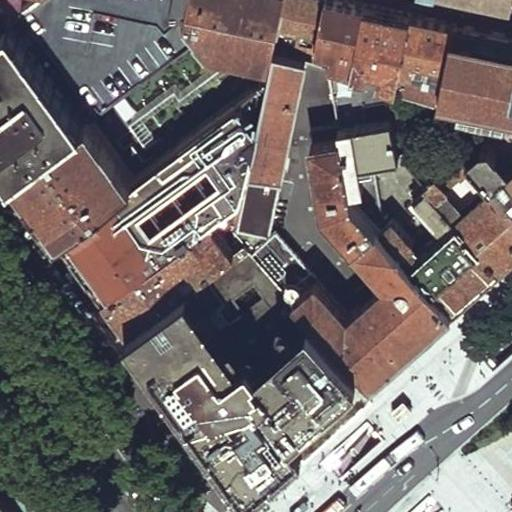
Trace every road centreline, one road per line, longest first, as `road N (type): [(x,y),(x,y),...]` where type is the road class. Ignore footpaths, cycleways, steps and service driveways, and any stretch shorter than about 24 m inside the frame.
road 1 (primary): [(164,511),(0,294)]
road 2 (primary): [(511,379),(351,511)]
road 3 (primary): [(3,360),(122,511)]
